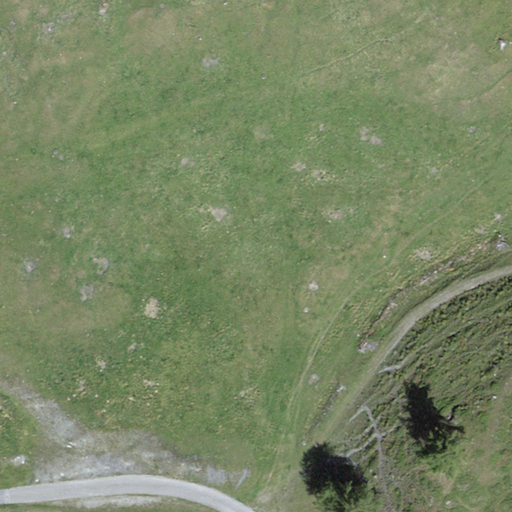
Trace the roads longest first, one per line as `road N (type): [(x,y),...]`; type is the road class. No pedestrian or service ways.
road 1 (track): [(263,511),(406,323),(443,296),(511,269)]
road 2 (unclassified): [(0,496),(137,483),(199,492),(240,511)]
